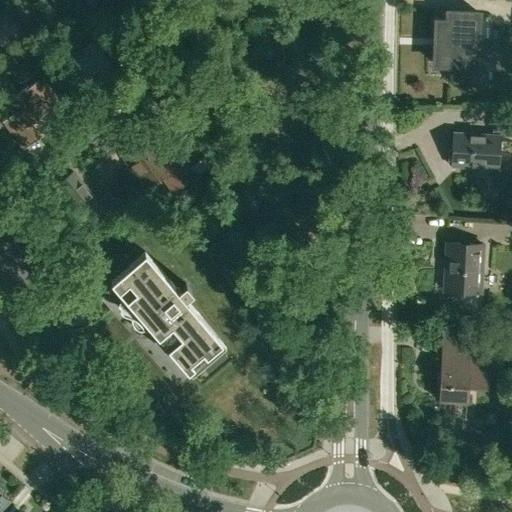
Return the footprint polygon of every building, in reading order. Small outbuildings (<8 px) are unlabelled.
[(480,66),(496,66),(496,40),(478,40),(479,12),(449,11),(448,20),(437,20),(435,64),(480,66)] [(0,29),(0,42),(3,47),(20,37),(12,22),(0,29)] [(108,64),(88,79),(104,102),(125,88),(108,64)] [(30,122),(43,112),(47,118),(55,113),(51,107),(60,100),(42,77),(29,87),(28,85),(6,101),(14,112),(3,120),(23,148),(40,135),(30,122)] [(511,117),(493,116),(492,134),(452,132),(452,166),(499,169),(500,135),(511,135),(511,117)] [(41,133),(59,138),(63,124),(45,120),(41,133)] [(123,153),(130,163),(128,167),(134,174),(138,174),(145,185),(157,176),(163,177),(172,190),(193,176),(179,155),(167,163),(148,135),(123,153)] [(195,170),(198,174),(210,166),(204,157),(189,167),(193,172),(195,170)] [(48,168),(35,177),(45,191),(58,181),(48,168)] [(91,227),(109,214),(88,189),(74,171),(59,183),(84,213),(81,216),(91,227)] [(216,171),(206,178),(216,191),(226,184),(216,171)] [(478,298),(478,292),(481,292),(483,243),(447,241),(445,290),(459,291),(459,297),(461,301),(466,304),(472,304),(475,302),(478,298)] [(192,374),(226,346),(224,343),(188,301),(183,306),(180,303),(193,291),(186,283),(178,291),(175,288),(176,287),(146,251),(112,280),(127,298),(126,299),(126,301),(135,325),(136,326),(136,327),(137,327),(138,328),(139,328),(140,328),(141,328),(142,328),(150,325),(186,367),(192,374)] [(443,330),(442,341),(471,342),(472,331),(443,330)] [(442,353),(439,400),(468,401),(470,372),(485,372),(486,356),(470,355),(442,353)] [(0,510),(10,500),(0,489),(0,510)] [(32,493),(25,507),(36,511),(42,498),(32,493)]
